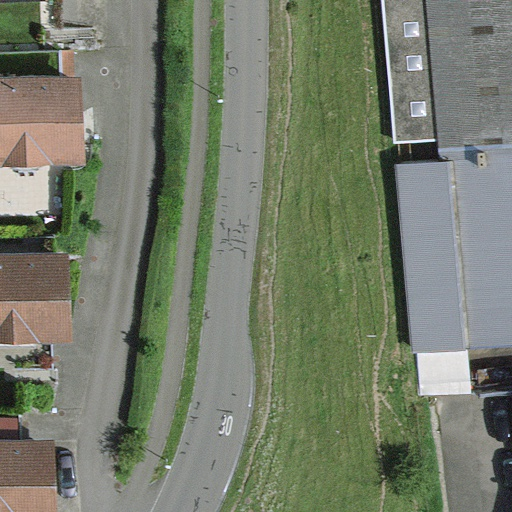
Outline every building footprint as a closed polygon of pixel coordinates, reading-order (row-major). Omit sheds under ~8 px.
[(446,138),(449,166),(511,160),(511,0),(392,0),(406,142),(446,138)] [(96,68),(0,71),(0,159),(99,156),(96,68)] [(511,347),(511,160),(449,166),(402,171),(420,356),(511,347)] [(81,242),(0,244),(0,332),(84,329),(81,242)] [(69,511),(67,432),(0,433),(0,511),(69,511)]
